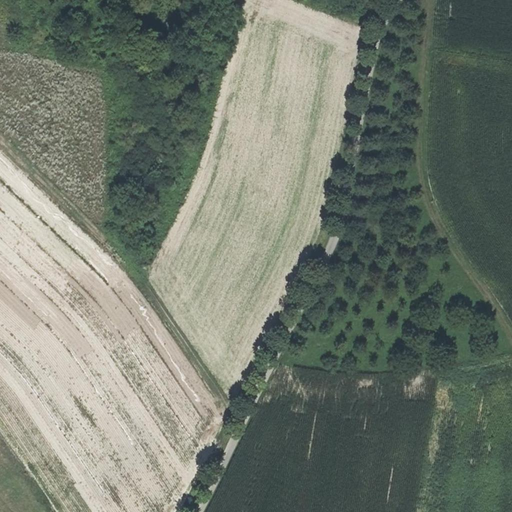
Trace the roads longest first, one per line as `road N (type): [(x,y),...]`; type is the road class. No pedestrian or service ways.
road 1 (track): [(396,0),(375,33),(332,244),(199,511)]
road 2 (track): [(511,339),(445,239),(420,175),(429,0)]
